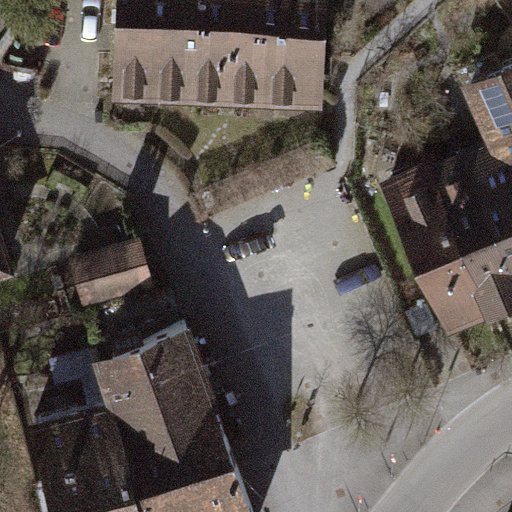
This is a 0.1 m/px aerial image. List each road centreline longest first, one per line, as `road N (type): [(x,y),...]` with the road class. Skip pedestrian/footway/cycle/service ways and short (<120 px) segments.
road 1 (residential): [(0,119),(58,128),(146,173),(185,240),(286,511)]
road 2 (tertiary): [(413,511),(511,415)]
